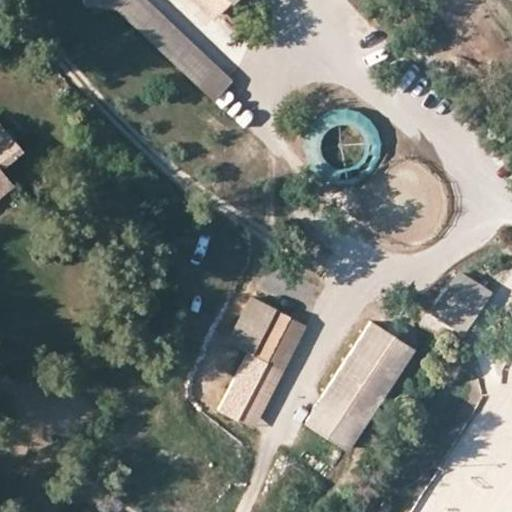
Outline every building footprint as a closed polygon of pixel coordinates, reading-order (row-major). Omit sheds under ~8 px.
[(230,78),(146,0),(85,0),(85,5),(114,6),(212,98),(230,78)] [(234,0),(199,0),(218,18),(234,0)] [(310,178),(370,176),(368,113),(308,115),(310,178)] [(0,192),(11,183),(0,169),(0,168),(21,150),(0,125),(0,192)] [(460,331),(488,288),(458,269),(430,311),(460,331)] [(273,308),(251,298),(229,344),(251,354),(273,308)] [(287,314),(273,308),(251,354),(265,361),(287,314)] [(304,322),(287,314),(265,361),(251,354),(224,411),(255,426),(304,322)] [(370,321),(320,396),(363,424),(413,349),(370,321)] [(363,424),(320,396),(303,422),(346,450),(363,424)]
